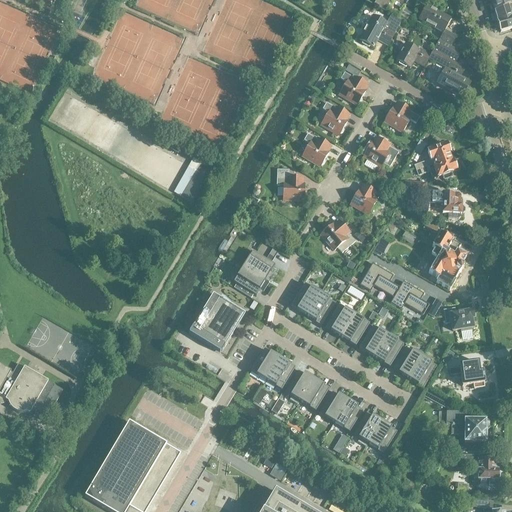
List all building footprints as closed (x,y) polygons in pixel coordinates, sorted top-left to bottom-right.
[(390,0),(376,0),(374,5),(385,12),(391,1),(390,0)] [(511,0),(497,0),(492,2),(493,3),(495,11),(511,6),(511,0)] [(450,48),(450,47),(456,37),(445,31),(450,20),(426,6),(418,20),(443,34),(439,41),(450,48)] [(498,21),(511,16),(511,7),(511,6),(495,11),(498,21)] [(398,19),(402,21),(408,25),(415,13),(404,7),(398,19)] [(396,35),(395,35),(402,21),(398,19),(391,15),(386,24),(373,17),(360,41),(374,49),(378,41),(389,47),(396,35)] [(511,16),(498,21),(502,32),(511,28),(511,16)] [(431,55),(429,59),(446,69),(438,84),(463,97),(470,83),(460,78),(465,68),(463,67),(456,63),(461,53),(450,47),(450,48),(439,41),(431,55)] [(424,68),(429,59),(431,55),(420,49),(418,52),(405,44),(395,61),(408,69),(413,61),(424,68)] [(339,96),(356,106),(357,105),(360,104),(361,101),(361,99),(365,92),(364,92),(367,86),(354,78),(353,78),(344,73),(340,79),(347,83),(339,96)] [(321,126),(338,136),(339,135),(342,134),(343,131),(343,129),(347,122),(345,122),(349,116),(336,108),(335,108),(326,103),(322,109),(328,113),(321,126)] [(419,118),(411,113),(411,112),(397,104),(394,110),(392,109),(388,115),(386,116),(384,118),(385,121),(384,122),(402,133),(409,120),(415,124),(419,118)] [(302,157),(320,168),(321,166),(323,165),(325,163),(324,160),(328,154),(327,153),(330,147),(317,139),(316,140),(307,134),(303,141),(310,145),(302,157)] [(364,156),(363,157),(367,160),(364,166),(374,172),(378,166),(381,168),(383,164),(389,168),(398,153),(388,147),(388,146),(376,138),(372,144),(371,144),(367,150),(365,151),(363,153),(364,156)] [(170,149),(178,154),(182,148),(174,143),(170,149)] [(420,143),(415,153),(420,156),(425,148),(427,147),(420,143)] [(417,172),(452,159),(450,155),(451,152),(450,148),(447,146),(440,149),(439,146),(437,145),(430,147),(429,149),(430,152),(428,153),(431,161),(426,163),(415,167),(417,172)] [(452,159),(417,172),(418,177),(419,177),(430,173),(434,172),(437,180),(442,178),(443,181),(445,182),(452,180),(453,178),(452,174),(457,172),(452,159)] [(191,203),(206,179),(211,170),(201,164),(181,197),(191,203)] [(302,179),(289,178),(289,171),(277,171),(277,179),(276,179),(276,186),(283,187),(283,201),(303,202),(303,200),(305,198),(305,195),(303,193),(304,185),(302,185),(302,179)] [(453,196),(425,194),(426,184),(405,183),(405,184),(404,193),(420,194),(420,202),(441,203),(441,205),(442,205),(442,213),(448,214),(448,220),(458,220),(460,218),(460,215),(461,215),(461,214),(462,215),(464,213),(464,209),(463,207),(461,207),(461,206),(460,206),(461,202),(460,202),(460,197),(458,194),(453,194),(453,196)] [(385,200),(376,195),(377,194),(363,186),(359,192),(358,191),(354,197),(352,198),(350,201),(351,203),(350,205),(368,215),(375,203),(381,206),(385,200)] [(355,243),(347,233),(348,233),(339,222),(334,226),(333,225),(327,230),(324,230),(322,231),(322,234),(320,235),(333,251),(337,248),(341,254),(355,243)] [(410,244),(414,238),(405,231),(401,237),(410,244)] [(456,240),(443,233),(434,249),(436,251),(433,257),(438,260),(430,275),(440,281),(438,285),(451,293),(456,284),(461,275),(462,275),(462,274),(462,275),(464,271),(464,270),(462,269),(468,259),(467,255),(460,251),(462,249),(454,244),(456,240)] [(384,253),(388,242),(379,239),(375,250),(384,253)] [(243,268),(265,282),(265,281),(268,283),(274,275),(270,273),(275,266),(252,252),(243,268)] [(372,264),(359,286),(370,292),(373,287),(393,299),(399,288),(390,283),(393,277),(372,264)] [(265,282),(243,268),(233,283),(256,297),(265,282)] [(393,299),(390,304),(401,310),(404,305),(423,316),(429,306),(420,301),(424,295),(403,282),(399,288),(393,299)] [(306,317),(320,294),(319,294),(321,291),(313,286),(311,289),(304,285),(290,307),(306,317)] [(347,291),(360,300),(364,294),(351,286),(347,291)] [(320,294),(306,317),(321,326),(335,304),(320,294)] [(213,295),(189,333),(221,353),(245,315),(213,295)] [(340,338),(354,315),(338,306),(324,328),(340,338)] [(433,307),(428,315),(433,318),(438,310),(433,307)] [(475,320),(474,311),(457,313),(456,309),(445,310),(446,324),(451,324),(452,332),(461,331),(462,333),(472,331),(472,330),(475,329),(474,320),(475,320)] [(369,319),(373,322),(377,315),(373,312),(369,319)] [(354,315),(340,338),(355,347),(369,325),(354,315)] [(374,359),(388,337),(372,327),(358,350),(374,359)] [(388,337),(374,359),(389,369),(403,346),(396,342),(398,339),(390,334),(388,337)] [(408,380),(422,358),(424,355),(415,349),(413,352),(406,348),(392,371),(408,380)] [(264,385),(265,382),(279,359),(264,350),(250,372),(251,373),(249,375),(264,385)] [(422,358),(408,380),(423,389),(437,367),(431,363),(433,360),(425,355),(423,358),(422,358)] [(279,359),(265,382),(281,391),(295,369),(279,359)] [(446,369),(458,367),(456,359),(445,361),(446,369)] [(456,375),(456,380),(461,379),(462,391),(484,388),(483,383),(484,383),(483,372),(480,372),(478,362),(459,364),(460,368),(449,370),(450,376),(456,375)] [(54,385),(25,368),(18,364),(12,374),(0,366),(0,404),(0,405),(0,404),(0,402),(5,401),(8,402),(8,404),(9,405),(10,407),(11,409),(13,410),(14,411),(15,411),(16,412),(18,413),(19,413),(21,413),(22,413),(24,413),(25,413),(26,413),(34,417),(34,416),(35,415),(35,413),(36,412),(36,411),(47,417),(62,391),(54,386),(54,385)] [(300,403),(313,380),(298,371),(284,393),(291,398),(289,401),(297,406),(299,403),(300,403)] [(313,380),(300,403),(315,413),(329,390),(313,380)] [(449,402),(426,389),(422,395),(446,407),(449,402)] [(334,424),(347,402),(332,392),(318,415),(334,424)] [(347,402),(334,424),(349,434),(363,411),(347,402)] [(451,435),(464,435),(464,443),(486,443),(486,432),(489,429),(489,422),(486,422),(486,420),(465,420),(465,415),(459,414),(459,412),(446,412),(438,412),(438,422),(446,422),(446,426),(451,426),(451,435)] [(368,445),(381,423),(366,413),(352,436),(359,440),(357,443),(365,448),(367,445),(368,445)] [(84,497),(109,511),(145,511),(180,454),(128,423),(84,497)] [(381,423),(368,445),(383,455),(397,432),(381,423)] [(334,451),(339,454),(342,449),(337,445),(334,451)] [(269,456),(264,464),(272,468),(276,461),(269,456)] [(495,471),(495,460),(473,460),(473,456),(457,456),(457,469),(471,469),(471,463),(478,463),(478,481),(488,481),(488,486),(496,486),(496,481),(497,481),(500,479),(500,474),(497,471),(495,471)] [(288,467),(278,461),(269,476),(280,482),(288,467)] [(409,494),(414,485),(405,479),(399,488),(409,494)] [(457,491),(456,491),(456,498),(468,498),(468,491),(467,491),(468,485),(458,485),(457,491)] [(308,511),(275,492),(262,511),(308,511)] [(481,500),(491,501),(492,494),(482,493),(481,500)] [(471,500),(470,507),(491,510),(492,503),(471,500)]
